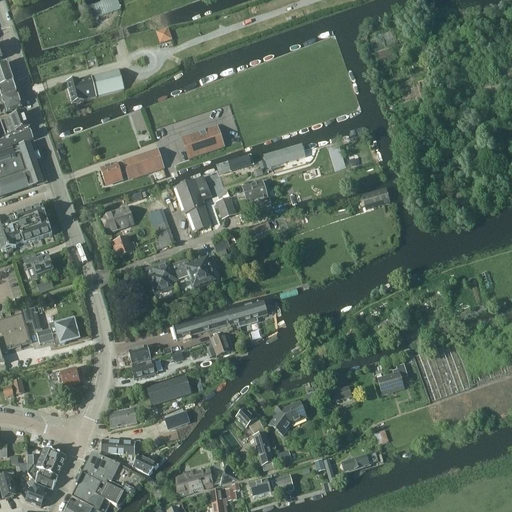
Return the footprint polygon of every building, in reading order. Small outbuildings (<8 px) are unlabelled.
[(92,20),(121,9),(117,0),(108,0),(88,8),(92,20)] [(156,33),(160,45),(172,41),(168,29),(156,33)] [(0,98),(17,93),(7,63),(0,65),(0,98)] [(124,90),(119,71),(70,83),(75,104),(78,114),(84,112),(82,102),(86,101),(85,100),(94,98),(95,98),(124,90)] [(0,115),(7,114),(22,108),(17,93),(0,98),(0,115)] [(5,138),(30,129),(24,113),(0,121),(0,138),(4,137),(5,138)] [(182,139),(184,144),(189,159),(224,147),(218,127),(182,139)] [(0,152),(34,140),(31,132),(0,142),(0,152)] [(31,144),(0,154),(0,199),(3,198),(45,184),(31,144)] [(302,147),(264,156),(267,169),(305,160),(302,147)] [(331,151),(337,170),(345,168),(340,149),(331,151)] [(124,163),(118,165),(121,174),(127,173),(130,181),(134,179),(164,169),(158,150),(123,161),(124,163)] [(251,156),(216,168),(219,177),(254,165),(251,156)] [(121,174),(118,165),(101,170),(106,187),(124,181),(121,174)] [(211,227),(210,223),(204,208),(205,207),(203,202),(212,198),(205,181),(204,179),(197,181),(176,189),(176,190),(172,191),(174,197),(179,196),(185,214),(190,213),(197,232),(211,227)] [(265,182),(243,189),(248,206),(250,211),(269,205),(268,200),(265,190),(267,189),(265,182)] [(366,211),(391,204),(387,190),(362,196),(366,211)] [(223,221),(237,216),(230,198),(216,203),(223,221)] [(24,243),(24,245),(53,236),(51,231),(53,231),(51,225),(49,225),(46,218),(48,217),(46,211),(44,212),(43,207),(15,217),(16,220),(8,223),(7,220),(0,221),(0,246),(2,254),(7,252),(7,254),(13,252),(13,250),(17,249),(16,246),(24,243)] [(135,225),(128,208),(101,218),(107,235),(135,225)] [(149,215),(150,219),(151,219),(160,243),(154,246),(156,252),(174,245),(175,243),(163,210),(149,215)] [(118,258),(134,253),(128,237),(113,243),(118,258)] [(218,253),(229,249),(227,242),(215,246),(218,253)] [(53,271),(48,257),(37,261),(35,256),(24,260),(28,272),(31,279),(36,277),(53,271)] [(194,290),(216,281),(207,259),(190,266),(188,260),(172,266),(171,263),(153,270),(157,280),(152,281),(157,295),(173,288),(171,284),(189,277),(194,290)] [(40,294),(53,289),(51,283),(38,287),(40,294)] [(263,302),(173,328),(177,341),(231,325),(231,327),(238,325),(239,329),(258,323),(257,319),(267,316),(263,302)] [(25,313),(27,323),(37,321),(34,310),(25,313)] [(30,342),(22,315),(12,318),(21,347),(28,345),(27,343),(30,342)] [(21,347),(12,318),(2,321),(11,350),(11,348),(13,347),(14,349),(21,347)] [(0,321),(0,348),(1,353),(2,353),(2,352),(8,350),(7,349),(10,348),(11,350),(2,321),(0,321)] [(50,331),(37,335),(40,345),(54,341),(55,347),(65,345),(64,343),(78,339),(76,329),(77,329),(76,323),(74,324),(74,322),(57,326),(56,324),(49,326),(50,331)] [(218,356),(230,352),(227,344),(229,343),(227,335),(212,340),(218,356)] [(149,350),(148,347),(129,353),(132,365),(147,361),(162,357),(160,347),(149,350)] [(174,362),(184,359),(182,353),(172,356),(174,362)] [(155,362),(133,367),(136,380),(158,375),(155,362)] [(383,396),(404,389),(401,379),(408,377),(405,365),(397,367),(398,370),(393,372),(394,376),(378,381),(383,396)] [(64,388),(81,384),(77,369),(60,374),(60,375),(57,376),(60,386),(63,385),(64,388)] [(152,406),(190,394),(185,378),(147,390),(152,406)] [(15,395),(24,393),(21,381),(12,383),(15,395)] [(5,399),(8,398),(13,397),(12,388),(4,390),(5,399)] [(352,398),(349,388),(334,392),(337,402),(352,398)] [(316,392),(307,394),(311,405),(319,402),(316,392)] [(278,415),(270,427),(284,437),(295,421),(305,417),(300,404),(284,411),(283,410),(278,415)] [(264,471),(275,468),(265,434),(260,423),(257,419),(255,420),(246,409),(236,419),(246,429),(250,425),(260,435),(254,437),(264,471)] [(111,431),(138,424),(135,410),(107,416),(111,431)] [(186,426),(182,414),(166,419),(170,431),(186,426)] [(374,436),(378,448),(389,444),(384,432),(374,436)] [(102,442),(101,451),(104,454),(121,456),(139,457),(141,449),(140,442),(135,443),(135,444),(102,442)] [(199,447),(220,455),(212,444),(199,447)] [(67,458),(59,454),(60,451),(52,447),(51,451),(47,449),(38,469),(34,467),(35,457),(28,457),(29,475),(33,480),(36,484),(54,492),(58,481),(67,458)] [(100,484),(129,499),(130,498),(145,480),(117,465),(114,464),(112,463),(93,455),(83,476),(100,484)] [(277,466),(292,461),(290,455),(275,460),(277,466)] [(139,457),(121,456),(120,462),(149,477),(159,467),(139,457)] [(340,464),(344,474),(369,466),(366,456),(340,464)] [(336,483),(329,461),(324,463),(326,468),(330,484),(336,483)] [(220,479),(212,482),(210,469),(192,474),(193,479),(188,481),(192,494),(213,488),(213,486),(220,484),(221,485),(221,486),(239,481),(227,467),(223,480),(220,479)] [(193,479),(192,474),(187,475),(186,475),(177,477),(179,498),(192,494),(188,481),(193,479)] [(93,511),(107,511),(111,505),(119,509),(129,499),(83,476),(77,488),(78,489),(72,500),(87,508),(93,511)] [(0,480),(0,495),(2,495),(3,499),(6,499),(6,500),(14,498),(13,497),(16,496),(11,477),(0,480)] [(270,491),(286,487),(283,479),(272,482),(271,480),(250,486),(253,499),(271,494),(270,491)] [(40,489),(36,484),(33,480),(28,485),(32,491),(27,504),(41,509),(42,506),(43,507),(46,499),(45,499),(46,496),(45,496),(46,492),(40,489)] [(227,511),(227,506),(228,506),(227,499),(222,500),(221,490),(211,493),(213,511),(227,511)] [(229,501),(235,500),(233,490),(227,491),(228,499),(229,499),(229,501)] [(77,511),(92,511),(93,511),(87,508),(72,500),(68,507),(78,511),(77,511)]
